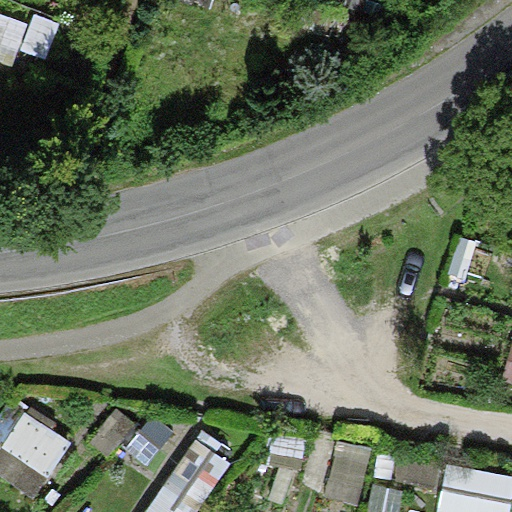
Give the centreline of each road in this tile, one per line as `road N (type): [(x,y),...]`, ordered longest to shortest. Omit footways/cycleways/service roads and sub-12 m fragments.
road 1 (tertiary): [(0,255),(153,225),(320,164),(511,56)]
road 2 (track): [(511,423),(394,402),(356,358)]
